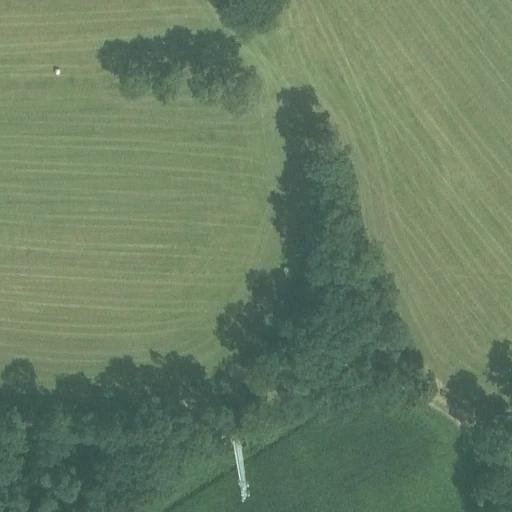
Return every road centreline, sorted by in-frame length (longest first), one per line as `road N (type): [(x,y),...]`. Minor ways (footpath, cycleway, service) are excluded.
road 1 (track): [(511,487),(472,420),(423,383),(350,364),(280,381),(175,426)]
road 2 (track): [(175,426),(0,429)]
road 3 (track): [(175,426),(120,464),(82,511)]
